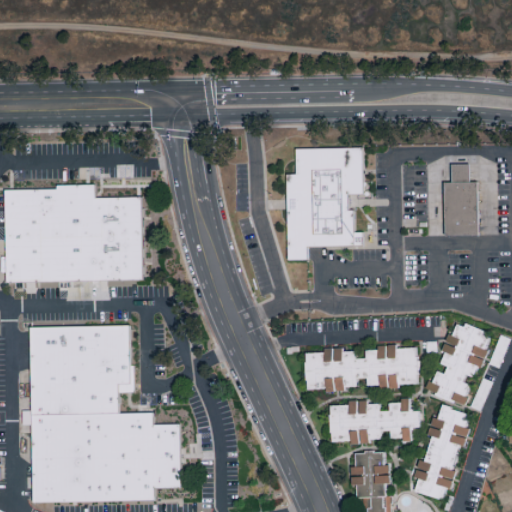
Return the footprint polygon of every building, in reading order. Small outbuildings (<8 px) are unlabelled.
[(288,259),(307,259),(307,245),(364,244),(363,231),(354,231),(354,209),(348,209),(348,193),(364,193),(363,146),(296,147),(296,172),(287,173),(288,259)] [(444,181),(445,234),(478,234),(477,181),(469,181),(469,163),(451,163),(452,181),(444,181)] [(99,188),(99,201),(145,200),(146,224),(146,281),(89,283),(28,285),(11,285),(9,225),(8,193),(27,193),(62,193),(61,188),(88,188),(99,188)] [(426,388),(461,404),(487,349),(484,347),(490,334),(465,322),(463,326),(456,322),(451,334),(450,334),(437,361),(447,365),(443,372),(435,369),(426,388)] [(138,368),(139,396),(124,396),(124,407),(123,417),(150,417),(156,417),(157,428),(184,429),(185,468),(186,492),(158,492),(158,506),(151,506),(91,506),(38,505),(36,470),(35,469),(30,464),(21,457),(20,408),(20,376),(29,373),(35,371),(35,347),(34,331),(89,330),(134,329),(134,346),(134,368),(138,368)] [(306,389),(345,389),(345,386),(357,385),(356,378),(365,377),(366,385),(417,384),(416,346),(396,347),(342,348),(342,346),(324,347),(324,351),(305,351),(306,389)] [(329,404),(330,441),(350,440),(350,441),(381,441),(381,430),(390,430),(390,439),(411,438),(410,426),(419,426),(419,409),(410,409),(410,397),(401,397),(401,401),(389,402),(389,410),(380,410),(380,402),(368,402),(368,399),(349,399),(349,404),(329,404)] [(414,491),(443,499),(446,487),(451,488),(456,469),(452,468),(459,444),(464,446),(469,428),(465,427),(469,412),(441,404),(437,418),(432,416),(428,435),(431,436),(424,460),(419,459),(414,477),(418,478),(414,491)] [(355,451),(356,465),(351,465),(351,485),(357,485),(357,497),(368,497),(367,511),(392,511),(392,495),(386,495),(386,483),(390,483),(389,463),(384,463),(384,450),(355,451)]
